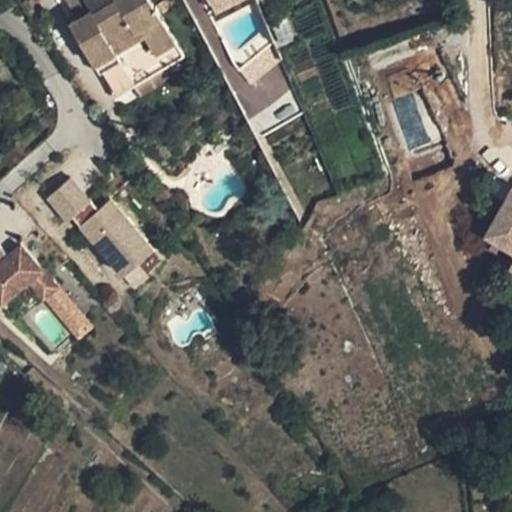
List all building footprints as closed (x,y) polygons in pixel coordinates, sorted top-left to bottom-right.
[(65,0),(78,19),(90,12),(83,0),(65,0)] [(184,55),(150,0),(114,0),(93,13),(92,10),(90,12),(78,19),(70,24),(115,98),(133,87),(166,66),(184,55)] [(215,11),(236,0),(211,0),(210,1),(215,11)] [(276,66),(264,51),(252,60),(265,75),(276,66)] [(265,75),(252,60),(239,71),(252,86),(265,75)] [(166,66),(133,87),(140,97),(173,77),(166,66)] [(72,216),(90,199),(70,177),(48,197),(67,219),(72,216)] [(511,189),(486,233),(511,248),(511,261),(510,265),(511,265),(511,189)] [(72,216),(80,225),(98,209),(90,199),(72,216)] [(153,247),(110,199),(98,209),(80,225),(123,274),(153,247)] [(0,244),(0,305),(15,322),(42,298),(57,285),(20,242),(7,253),(0,244)] [(92,325),(57,285),(42,298),(77,338),(92,325)] [(0,376),(8,362),(0,355),(0,376)]
